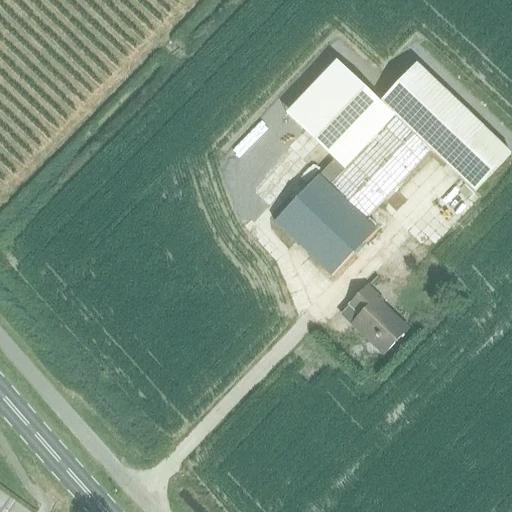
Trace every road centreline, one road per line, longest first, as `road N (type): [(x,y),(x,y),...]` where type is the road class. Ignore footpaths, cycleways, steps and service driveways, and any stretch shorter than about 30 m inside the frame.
road 1 (unclassified): [(138,495),(306,323)]
road 2 (unclassified): [(138,495),(0,331)]
road 3 (primary): [(109,511),(0,383)]
